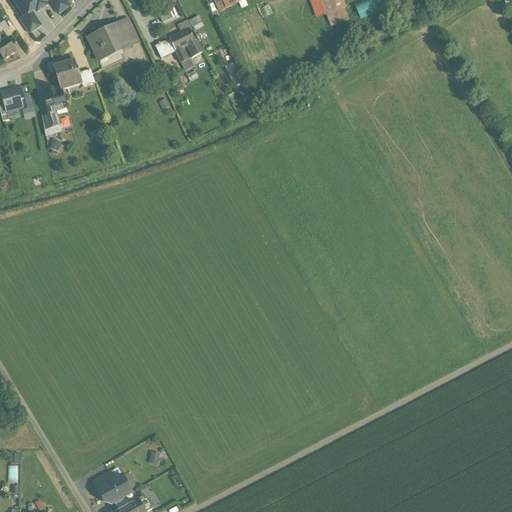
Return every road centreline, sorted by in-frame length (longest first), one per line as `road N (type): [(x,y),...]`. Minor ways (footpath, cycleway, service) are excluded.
road 1 (track): [(201,511),(511,354)]
road 2 (residential): [(89,511),(0,365)]
road 3 (residential): [(0,74),(39,57),(92,0)]
